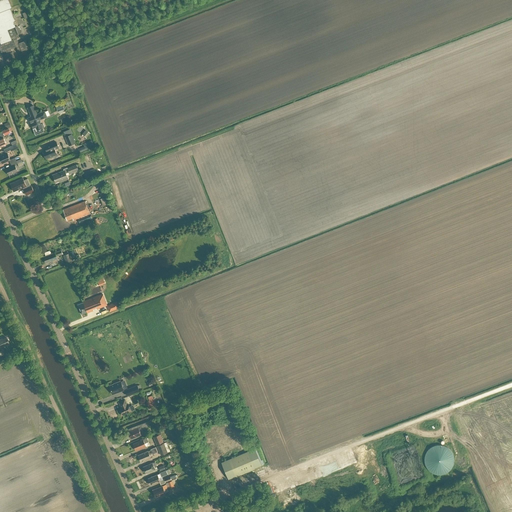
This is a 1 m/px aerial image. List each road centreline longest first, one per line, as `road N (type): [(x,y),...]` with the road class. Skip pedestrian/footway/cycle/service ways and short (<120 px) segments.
road 1 (tertiary): [(139,511),(9,224)]
road 2 (unclassified): [(102,511),(0,283)]
road 3 (residential): [(9,224),(42,202),(0,88)]
